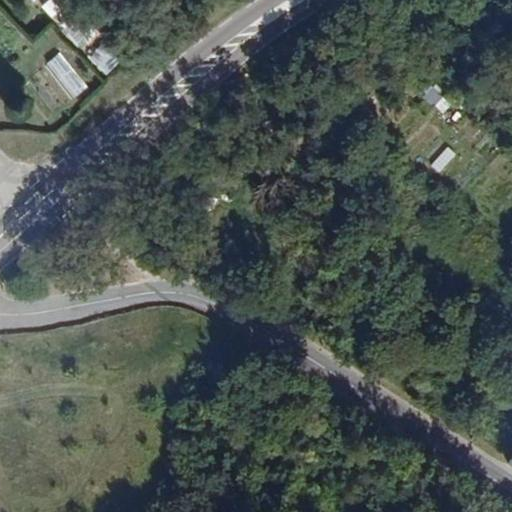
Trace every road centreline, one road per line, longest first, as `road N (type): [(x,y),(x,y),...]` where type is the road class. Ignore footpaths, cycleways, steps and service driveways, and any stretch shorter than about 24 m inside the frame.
road 1 (residential): [(0,315),(147,293),(214,300),(511,484)]
road 2 (secondary): [(295,0),(212,57),(0,244)]
